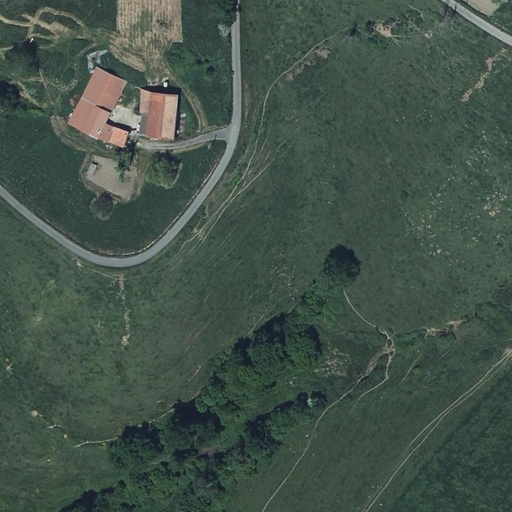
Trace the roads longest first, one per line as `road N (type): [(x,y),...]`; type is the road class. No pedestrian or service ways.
road 1 (residential): [(240,0),(234,114),(220,163),(174,238),(147,256),(115,259),(52,223),(0,173)]
road 2 (track): [(234,114),(198,138),(136,142),(105,140),(61,119),(0,112)]
